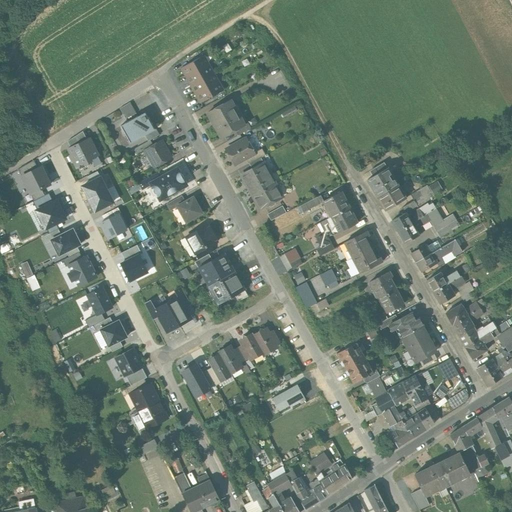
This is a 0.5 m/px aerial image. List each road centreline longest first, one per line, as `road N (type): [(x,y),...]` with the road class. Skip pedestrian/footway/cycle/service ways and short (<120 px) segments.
road 1 (residential): [(354,178),(488,403)]
road 2 (residential): [(162,72),(285,297)]
road 3 (residential): [(162,364),(49,145)]
road 4 (track): [(246,16),(268,26),(354,178)]
road 5 (residential): [(285,297),(382,470)]
road 6 (residential): [(234,511),(162,364)]
road 7 (residential): [(162,364),(285,297)]
road 8 (unclassified): [(162,72),(49,145)]
road 9 (track): [(273,0),(162,72)]
road 10 (tertiary): [(382,470),(488,403)]
